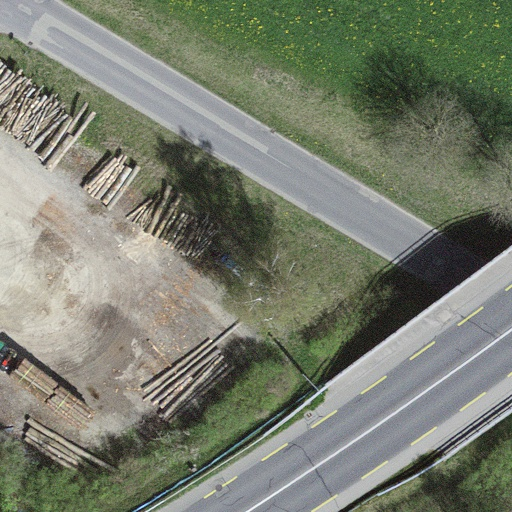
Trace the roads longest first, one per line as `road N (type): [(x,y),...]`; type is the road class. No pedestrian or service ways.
road 1 (tertiary): [(15,0),(511,305)]
road 2 (primary): [(245,511),(511,326)]
